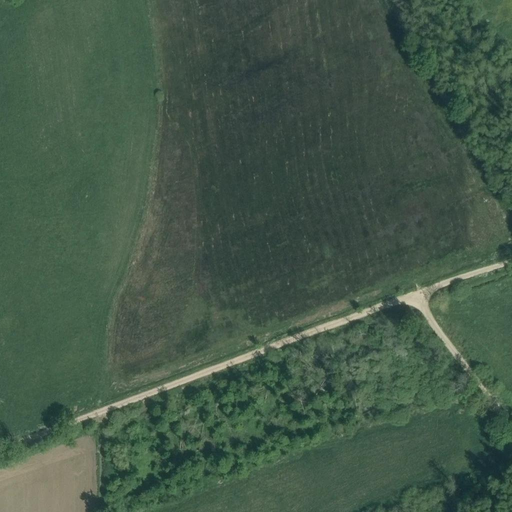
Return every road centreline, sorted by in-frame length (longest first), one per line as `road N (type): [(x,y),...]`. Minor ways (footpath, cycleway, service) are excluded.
road 1 (track): [(417,296),(0,453)]
road 2 (track): [(511,419),(417,296)]
